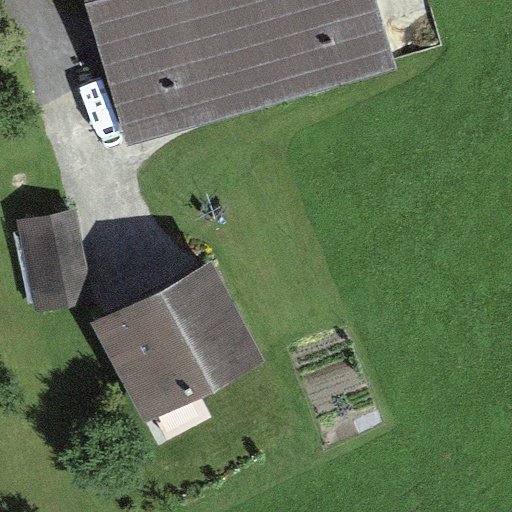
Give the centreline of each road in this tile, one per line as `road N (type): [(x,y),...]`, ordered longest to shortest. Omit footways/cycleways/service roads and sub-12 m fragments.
road 1 (track): [(86,167),(380,74),(404,48),(408,0)]
road 2 (track): [(120,264),(31,0)]
